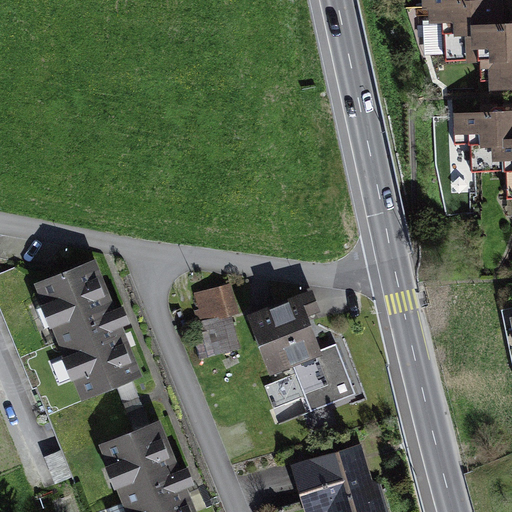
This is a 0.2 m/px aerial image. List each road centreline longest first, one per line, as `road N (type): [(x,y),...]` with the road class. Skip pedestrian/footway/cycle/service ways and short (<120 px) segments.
road 1 (residential): [(395,275),(340,277),(133,252),(235,511)]
road 2 (secondary): [(395,275),(331,0)]
road 3 (secondary): [(454,511),(395,275)]
